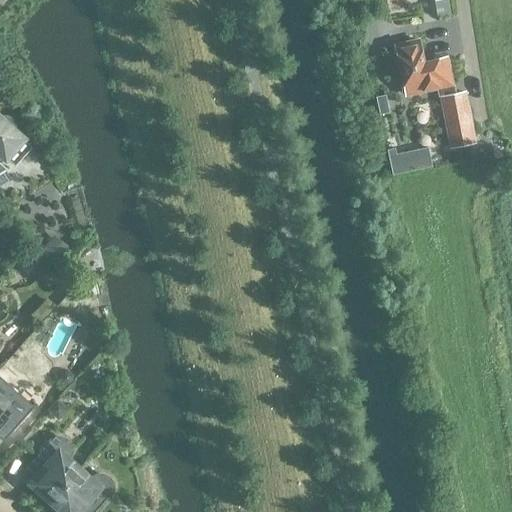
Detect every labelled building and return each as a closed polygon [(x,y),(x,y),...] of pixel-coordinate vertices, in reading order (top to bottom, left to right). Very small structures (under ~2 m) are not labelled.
[(417,41),(395,46),(405,95),(437,88),(449,148),(474,143),(464,93),(453,95),(445,59),(422,64),(417,41)] [(0,117),(0,116),(0,172),(6,168),(0,163),(0,162),(4,158),(6,160),(25,139),(14,129),(14,125),(12,122),(10,119),(7,118),(4,117),(0,117)] [(394,173),(432,162),(427,142),(388,153),(394,173)] [(64,384),(69,384),(72,381),(72,376),(69,372),(64,372),(60,375),(60,380),(64,384)] [(0,437),(4,441),(31,410),(30,410),(14,396),(14,395),(12,394),(15,392),(16,393),(17,392),(0,376),(0,437)] [(43,500),(47,504),(79,469),(68,458),(70,455),(71,451),(71,447),(70,443),(67,440),(64,438),(60,437),(56,438),(53,439),(50,441),(26,467),(36,476),(30,483),(39,491),(41,496),(43,500)] [(79,469),(47,504),(52,507),(56,509),(61,511),(62,511),(94,511),(109,496),(111,493),(112,489),(112,485),(111,482),(109,479),(106,476),(102,475),(98,475),(94,477),(91,479),(79,469)]
